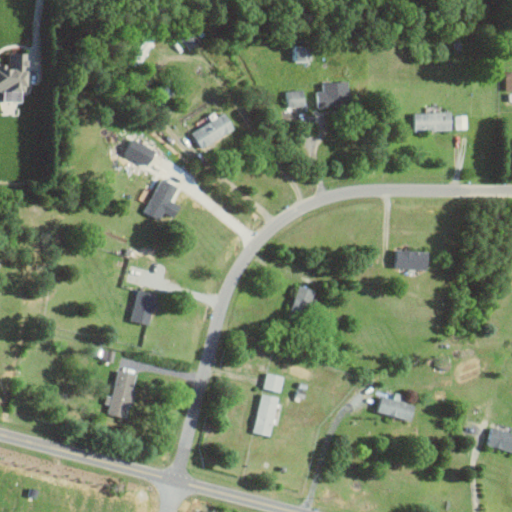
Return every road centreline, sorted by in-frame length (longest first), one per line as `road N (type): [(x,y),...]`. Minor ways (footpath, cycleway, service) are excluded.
road 1 (residential): [(175,486),(226,284),(272,224),(338,193),(511,191)]
road 2 (residential): [(275,511),(0,440)]
